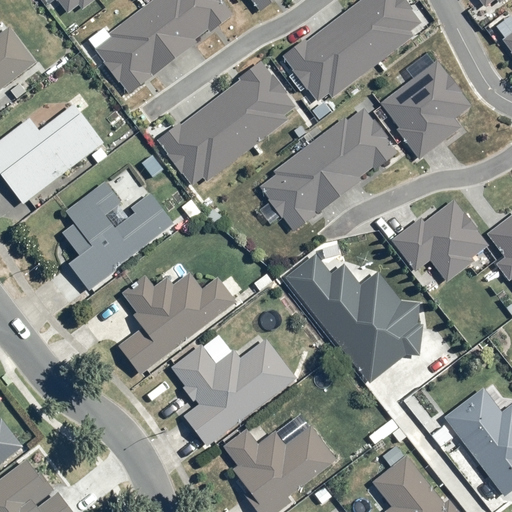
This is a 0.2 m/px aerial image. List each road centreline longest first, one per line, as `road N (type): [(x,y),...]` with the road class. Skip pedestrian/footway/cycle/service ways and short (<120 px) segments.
road 1 (residential): [(0,313),(41,369),(128,442),(162,511)]
road 2 (residential): [(511,101),(491,88),(442,0)]
